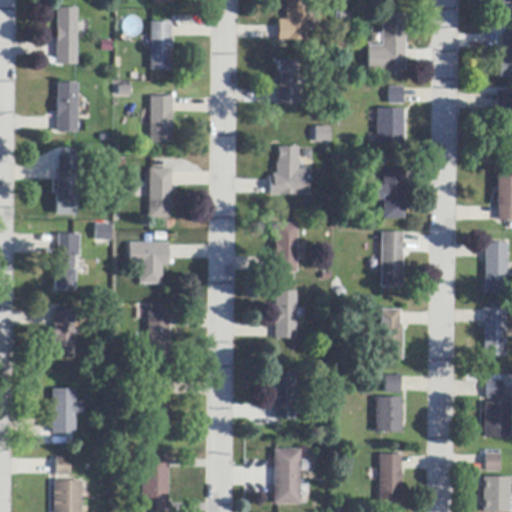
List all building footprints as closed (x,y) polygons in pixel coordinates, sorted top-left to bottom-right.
[(305,0),(305,41),(287,41),(287,42),(277,42),(277,38),(277,27),(277,20),(285,20),(285,0),(305,0)] [(511,0),(511,11),(500,11),(500,0),(511,0)] [(75,9),(75,22),(75,34),(75,58),(55,58),(55,56),(55,44),(55,9),(75,9)] [(405,51),(405,67),(405,72),(397,72),(386,72),(367,72),(367,46),(368,46),(382,46),(381,32),(381,14),(405,14),(405,51)] [(170,25),(170,36),(171,36),(171,37),(170,55),(170,71),(149,71),(149,23),(170,23),(170,25)] [(506,33),(511,33),(511,79),(498,79),(499,64),(502,65),(502,49),(503,33),(506,33)] [(99,42),(111,42),(111,52),(99,52),(99,42)] [(296,105),(279,106),(278,103),(278,92),(278,82),(277,82),(277,62),(296,62),(296,79),(295,79),(296,94),(300,94),(300,100),(296,100),(296,105)] [(76,84),(76,134),(55,133),(55,130),(55,119),(56,84),(76,84)] [(403,90),(402,103),(402,105),(388,105),(389,88),(403,88),(403,90)] [(511,92),(511,141),(504,141),(504,114),(496,114),(496,111),(496,96),(496,92),(511,92)] [(163,98),(170,98),(170,99),(170,112),(171,144),(149,144),(149,110),(148,98),(163,98)] [(376,146),(377,111),(403,111),(404,146),(376,146)] [(317,144),(315,144),(315,129),(315,128),(329,127),(330,143),(317,144)] [(308,173),(307,190),(297,190),(297,196),(280,196),(280,197),(268,197),(268,195),(268,181),(268,179),(272,179),(272,175),(276,175),(277,148),(297,148),(297,170),(308,170),(308,173)] [(55,181),(57,181),(56,156),(62,156),(78,155),(78,173),(75,173),(75,196),(73,196),(74,216),(53,216),(53,195),(55,195),(55,181)] [(404,169),(404,172),(404,186),(404,220),(383,220),(383,202),(376,202),(376,186),(383,186),(383,169),(404,169)] [(170,170),(170,173),(170,186),(169,219),(148,219),(148,197),(148,184),(149,170),(170,170)] [(498,221),(498,208),(498,207),(497,207),(497,173),(511,173),(511,221),(498,221)] [(296,224),(296,250),(296,261),(296,274),(274,274),(274,272),(274,259),(274,224),(296,224)] [(108,242),(94,242),(93,241),(94,225),(110,225),(110,242),(108,242)] [(403,235),(403,258),(403,287),(381,286),(381,257),(381,242),(381,233),(403,234),(403,235)] [(54,255),(56,255),(56,236),(56,235),(78,236),(78,257),(73,257),(73,292),(52,291),(52,270),(54,270),(54,255)] [(168,247),(167,260),(167,267),(161,267),(161,285),(139,285),(139,265),(128,265),(128,244),(168,244),(168,247)] [(485,294),(486,258),(486,247),(486,244),(508,245),(507,294),(485,294)] [(296,293),(295,340),(275,340),(275,338),(275,327),(274,327),(274,325),(274,309),(275,309),(275,293),(296,293)] [(485,357),(484,324),(484,312),(484,310),(506,309),(506,357),(485,357)] [(401,314),(401,325),(403,325),(403,360),(381,360),(381,311),(401,311),(401,314)] [(58,312),(72,312),(72,359),(52,359),(52,325),(52,312),(58,312)] [(152,312),(168,312),(168,315),(168,327),(169,327),(169,329),(169,345),(167,345),(167,362),(147,362),(147,329),(147,312),(152,312)] [(295,373),(295,421),(274,421),(274,419),(274,406),(274,373),(295,373)] [(401,378),(401,392),(401,393),(385,393),(385,376),(401,376),(401,378)] [(487,397),(487,383),(487,381),(503,381),(503,399),(487,399),(487,397)] [(169,384),(169,395),(168,429),(148,429),(148,382),(169,382),(169,384)] [(51,435),(51,432),(51,421),(51,390),(74,390),(74,404),(81,403),(82,415),(74,415),(74,435),(51,435)] [(376,433),(376,398),(402,398),(402,432),(376,433)] [(509,404),(511,404),(511,413),(511,430),(511,438),(510,438),(484,438),(485,403),(509,404)] [(273,505),(273,485),(273,470),(273,450),(300,450),(300,506),(273,505)] [(486,470),(486,457),(486,455),(501,455),(501,472),(486,472),(486,470)] [(402,459),(402,470),(402,503),(379,503),(379,481),(379,470),(380,456),(402,456),(402,459)] [(54,474),(55,461),(55,459),(69,459),(68,476),(54,476),(54,474)] [(168,461),(168,468),(168,504),(168,511),(141,511),(141,459),(168,459),(168,461)] [(511,478),(511,487),(510,511),(484,511),(484,478),(511,478)] [(80,483),(80,491),(80,507),(80,511),(52,511),(52,482),(80,482),(80,483)]
